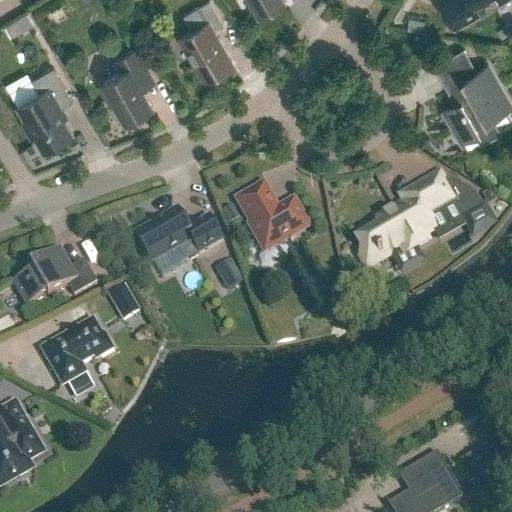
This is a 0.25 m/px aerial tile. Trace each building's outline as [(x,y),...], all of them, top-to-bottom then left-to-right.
[(251,0),(260,14),(262,13),(266,15),(274,10),(274,6),(284,0),(251,0)] [(439,0),(455,28),(504,0),(439,0)] [(181,38),(206,82),(233,66),(214,33),(224,27),(211,2),(185,17),(193,31),(181,38)] [(27,13),(16,19),(22,31),(34,24),(27,13)] [(487,120),(504,111),(495,95),(502,91),(488,66),(477,72),(464,48),(433,66),(434,67),(438,65),(459,102),(444,111),(462,142),(478,132),(482,139),(494,132),(487,120)] [(136,49),(115,60),(122,71),(103,82),(104,83),(99,86),(107,101),(113,98),(126,121),(137,115),(141,118),(149,113),(149,108),(153,106),(139,82),(151,75),(136,49)] [(26,120),(23,121),(32,138),(35,136),(44,151),(72,134),(58,110),(73,101),(53,67),(31,80),(39,93),(18,105),(26,120)] [(443,185),(439,178),(408,196),(412,202),(378,222),(382,228),(358,242),(370,263),(379,258),(380,260),(392,254),(402,274),(421,263),(415,252),(428,244),(426,241),(436,236),(440,242),(487,215),(476,196),(451,180),(443,185)] [(250,228),(265,254),(309,229),(294,203),(278,212),(264,188),(238,202),(252,227),(250,228)] [(229,226),(239,221),(232,208),(222,214),(229,226)] [(185,260),(190,261),(198,256),(199,257),(223,243),(209,218),(188,230),(177,211),(161,220),(163,222),(135,237),(151,265),(178,249),(180,252),(185,260)] [(70,271),(60,253),(31,270),(34,274),(14,285),(27,308),(47,297),(48,299),(68,288),(75,299),(97,286),(84,263),(70,271)] [(227,293),(243,284),(231,263),(215,271),(227,293)] [(108,297),(123,323),(140,314),(124,287),(108,297)] [(101,359),(113,352),(105,337),(105,336),(102,337),(94,322),(41,352),(60,385),(68,387),(87,376),(82,367),(94,360),(95,362),(101,359)] [(0,490),(29,475),(31,467),(29,464),(45,455),(17,407),(0,416),(0,490)] [(510,473),(493,445),(465,462),(482,490),(510,473)] [(442,511),(464,499),(438,455),(399,478),(401,481),(406,478),(414,492),(409,495),(389,506),(388,505),(387,505),(390,511),(442,511)]
